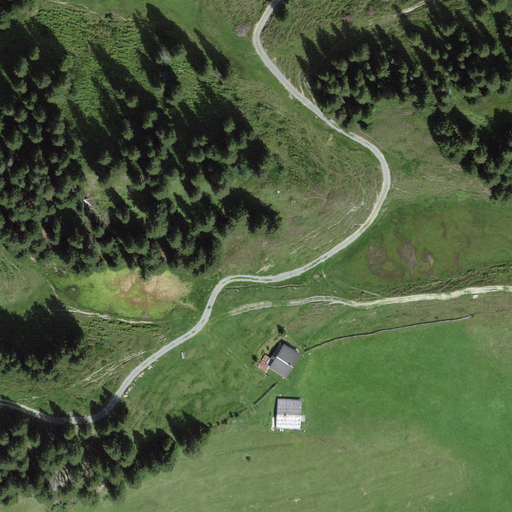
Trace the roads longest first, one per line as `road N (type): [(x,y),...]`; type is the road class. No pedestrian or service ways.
road 1 (track): [(202,325),(225,283),(303,269),(342,245),(370,221),(388,184),(373,147),(302,100),(259,50),(255,37),(277,0)]
road 2 (track): [(202,325),(259,303),(330,298),(360,305),(511,288)]
road 3 (track): [(0,401),(57,420),(92,417),(139,367),(202,325)]
